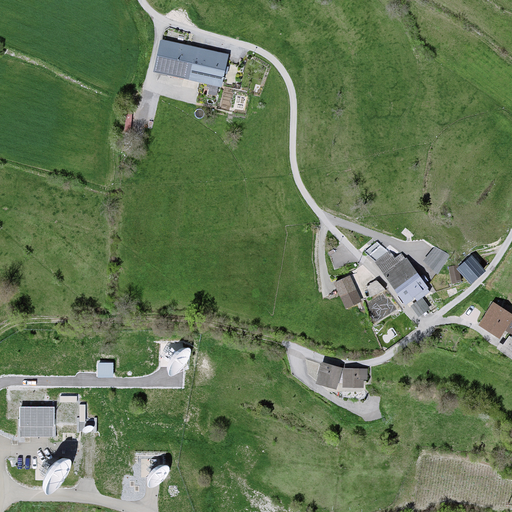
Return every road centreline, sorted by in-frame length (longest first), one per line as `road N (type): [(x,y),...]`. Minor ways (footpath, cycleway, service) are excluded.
road 1 (unclassified): [(146,0),(158,19),(267,55),(285,77),(301,194),(423,329)]
road 2 (track): [(202,322),(0,329)]
road 3 (unclassified): [(511,230),(463,296),(423,329)]
